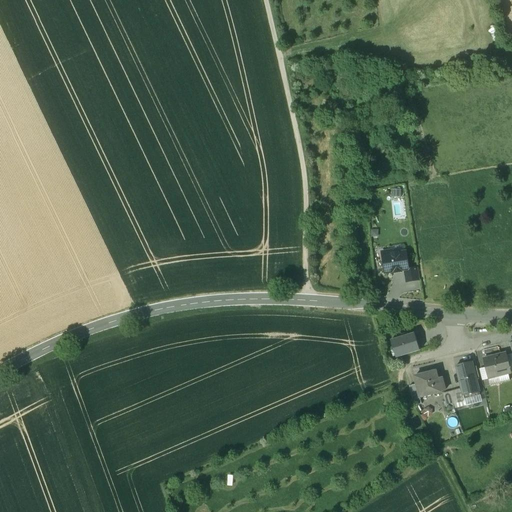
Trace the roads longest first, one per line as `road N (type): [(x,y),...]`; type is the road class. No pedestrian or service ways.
road 1 (tertiary): [(0,372),(99,326),(188,304),(305,300),(511,318)]
road 2 (track): [(264,0),(303,179),(305,300)]
road 3 (track): [(404,364),(400,391),(464,511)]
